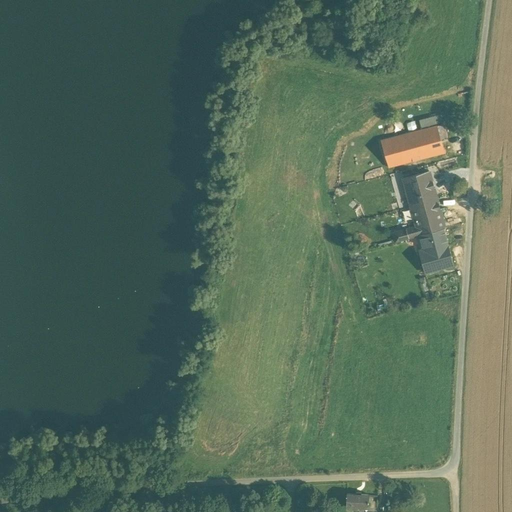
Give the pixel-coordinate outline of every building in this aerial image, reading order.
[(419,119),(422,127),(443,122),(441,113),(419,119)] [(444,124),(437,125),(441,139),(448,137),(444,124)] [(437,125),(381,140),(389,167),(445,152),(441,139),(437,125)] [(429,164),(401,173),(402,178),(431,169),(429,164)] [(419,234),(445,227),(429,170),(403,177),(417,225),(393,232),(396,241),(419,235),(419,234)] [(486,189),(485,215),(494,215),(495,189),(486,189)] [(419,234),(419,235),(423,249),(419,250),(425,272),(454,264),(444,228),(445,227),(419,234)] [(369,495),(347,493),(346,507),(368,508),(368,502),(369,502),(369,495)]
